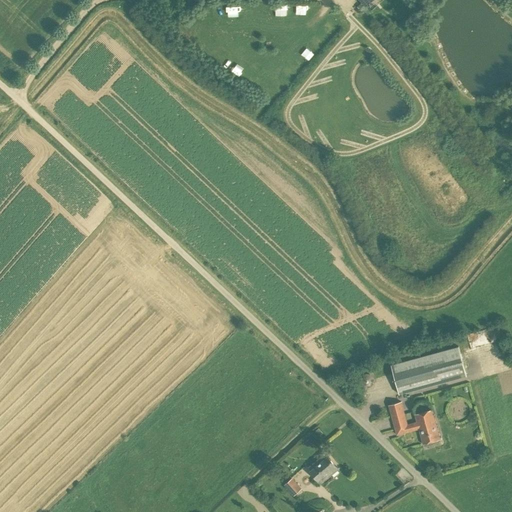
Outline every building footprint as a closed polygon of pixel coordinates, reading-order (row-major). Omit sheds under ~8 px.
[(370,12),(377,5),(373,0),(358,0),(365,7),(370,12)] [(281,12),(281,1),(273,1),(273,13),(281,12)] [(282,13),(292,12),(291,1),(282,1),(282,13)] [(239,12),(239,2),(228,2),(228,12),(239,12)] [(196,20),(190,26),(197,34),(203,28),(196,20)] [(399,393),(467,375),(459,346),(391,364),(399,393)] [(408,424),(401,401),(388,404),(396,434),(419,428),(423,443),(440,438),(432,409),(415,413),(417,421),(408,424)] [(318,428),(315,431),(319,436),(323,433),(318,428)] [(327,457),(310,471),(318,480),(327,472),(329,474),(337,468),(327,457)] [(294,496),(302,489),(292,478),(284,485),(294,496)]
